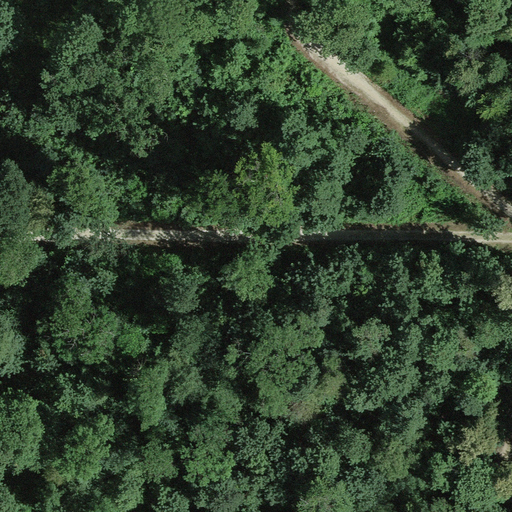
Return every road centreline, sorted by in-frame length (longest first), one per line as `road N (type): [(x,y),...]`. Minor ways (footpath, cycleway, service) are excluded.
road 1 (track): [(511,242),(197,230),(0,237)]
road 2 (track): [(290,0),(312,47),(511,199)]
